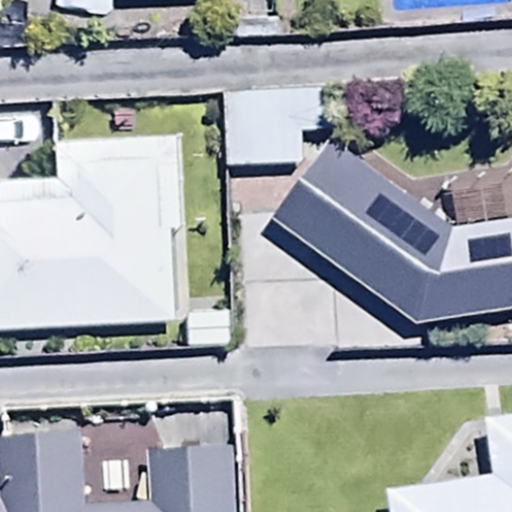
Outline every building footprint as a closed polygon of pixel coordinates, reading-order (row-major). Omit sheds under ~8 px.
[(0,6),(0,55),(24,55),(23,6),(0,6)] [(334,91),(229,97),(233,170),(300,166),(298,138),(337,136),(334,91)] [(0,187),(0,335),(176,327),(172,234),(183,234),(179,138),(45,144),(47,185),(0,187)] [(511,224),(457,233),(334,143),(272,227),(415,331),(511,317),(511,224)] [(185,313),(186,353),(235,353),(234,313),(185,313)] [(385,499),(387,511),(511,511),(511,423),(485,427),(494,482),(385,499)] [(0,445),(0,511),(235,511),(233,453),(147,456),(149,510),(95,511),(82,511),(79,442),(0,445)]
